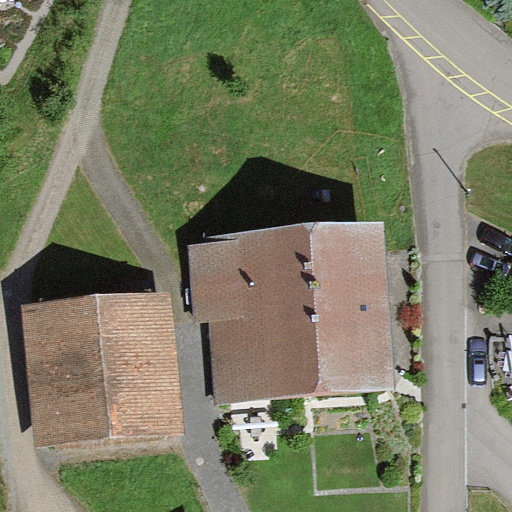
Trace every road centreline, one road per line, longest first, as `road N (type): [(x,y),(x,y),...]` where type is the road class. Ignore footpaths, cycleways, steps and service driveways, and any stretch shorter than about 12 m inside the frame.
road 1 (track): [(224,511),(203,451),(174,281),(72,125)]
road 2 (unclassified): [(418,0),(511,76)]
